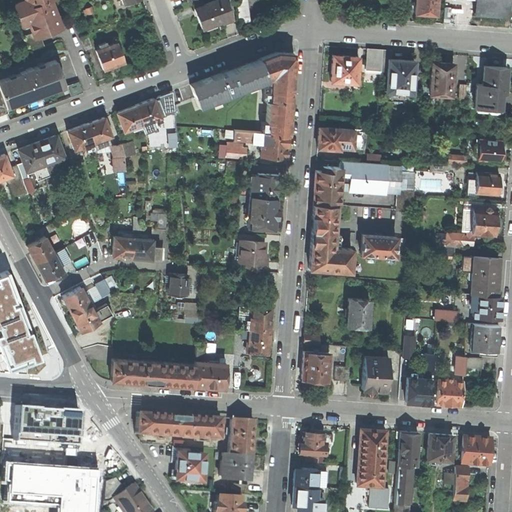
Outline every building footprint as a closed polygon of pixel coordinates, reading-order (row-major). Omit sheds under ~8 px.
[(22,0),(18,2),(15,3),(23,22),(27,20),(32,32),(32,33),(38,31),(58,23),(51,4),(48,5),(46,0),(22,0)] [(224,0),(212,0),(192,7),(199,26),(218,19),(220,22),(231,18),(224,0)] [(414,0),(413,12),(435,13),(436,0),(414,0)] [(475,0),(475,6),(484,7),(484,11),(506,13),(506,0),(475,0)] [(91,10),(88,4),(79,7),(82,14),(91,10)] [(32,32),(22,36),(31,51),(44,46),(38,31),(32,33),(32,32)] [(86,34),(79,36),(84,49),(91,46),(86,34)] [(98,48),(94,50),(101,68),(122,60),(115,41),(105,45),(103,40),(96,43),(98,48)] [(380,49),(366,48),(365,62),(371,63),(370,69),(379,69),(380,49)] [(390,49),(380,49),(379,69),(379,71),(385,71),(386,58),(389,58),(390,49)] [(259,58),(266,77),(269,76),(269,89),(289,91),(293,53),(275,51),(259,58)] [(330,54),(329,80),(355,81),(357,55),(330,54)] [(227,91),(266,77),(259,58),(220,72),(227,91)] [(413,59),(389,58),(386,58),(385,71),(384,91),(410,92),(411,86),(413,59)] [(4,107),(63,84),(54,59),(31,68),(30,66),(23,69),(22,66),(17,68),(18,72),(0,79),(0,113),(6,111),(4,107)] [(452,62),(430,61),(428,94),(450,95),(452,62)] [(475,82),(474,101),(484,102),(484,105),(499,106),(500,91),(503,91),(503,85),(507,85),(507,79),(504,78),(505,66),(482,65),(481,82),(475,82)] [(227,93),(227,91),(220,72),(219,72),(189,84),(197,105),(227,93)] [(465,83),(458,82),(457,97),(464,98),(465,83)] [(266,131),(287,132),(289,91),(269,89),(268,100),(266,100),(264,120),(266,120),(266,131)] [(152,97),(133,104),(140,123),(159,116),(152,97)] [(133,104),(114,111),(122,130),(140,123),(133,104)] [(84,123),(91,141),(93,147),(108,142),(106,136),(110,135),(103,116),(84,123)] [(84,123),(66,130),(73,148),(91,141),(84,123)] [(317,126),(316,147),(338,148),(338,146),(351,147),(353,128),(317,126)] [(164,127),(154,128),(156,148),(166,147),(164,127)] [(250,139),(251,130),(232,129),(232,137),(250,139)] [(266,131),(251,130),(250,139),(250,141),(259,142),(259,148),(260,148),(260,156),(285,157),(287,132),(266,131)] [(36,141),(48,174),(56,171),(53,163),(63,159),(54,134),(36,141)] [(477,144),(473,143),(472,152),(477,152),(476,158),(500,160),(501,150),(499,150),(500,139),(492,139),(492,138),(485,138),(477,138),(477,144)] [(119,142),(123,154),(132,152),(129,140),(119,142)] [(21,161),(31,189),(51,182),(48,174),(36,141),(16,148),(21,161)] [(238,142),(225,141),(225,155),(237,156),(238,142)] [(119,142),(109,145),(113,157),(123,154),(119,142)] [(0,153),(0,177),(4,176),(11,174),(8,166),(2,153),(0,153)] [(123,154),(113,157),(111,157),(113,171),(123,169),(123,154)] [(338,160),(337,165),(337,168),(339,168),(338,181),(347,181),(347,189),(384,192),(384,182),(397,183),(398,164),(338,160)] [(21,161),(15,163),(26,191),(31,189),(21,161)] [(443,163),(429,162),(428,170),(442,171),(443,163)] [(11,174),(4,176),(11,196),(26,191),(15,163),(8,166),(11,174)] [(325,170),(314,169),(312,202),(334,204),(336,204),(338,181),(339,168),(337,168),(337,165),(325,164),(325,170)] [(474,178),(466,178),(465,191),(496,194),(496,192),(500,191),(500,186),(497,184),(498,172),(490,172),(490,171),(483,171),(474,171),(474,178)] [(255,195),(274,196),(276,173),(256,172),(255,195)] [(395,189),(394,208),(411,209),(412,190),(395,189)] [(255,195),(248,194),(245,225),(272,227),(273,218),(274,218),(275,205),(274,205),(274,196),(255,195)] [(334,204),(312,202),(310,230),(332,231),(334,204)] [(494,214),(494,210),(489,209),(486,206),(472,205),(470,232),(486,233),(487,234),(491,234),(493,233),(494,223),(495,222),(496,222),(497,221),(497,220),(497,218),(496,216),(495,215),(494,214)] [(165,213),(156,213),(155,228),(164,228),(165,213)] [(117,230),(132,231),(133,217),(118,219),(117,230)] [(133,217),(132,231),(137,231),(137,229),(140,229),(141,217),(133,217)] [(331,246),(332,231),(310,230),(307,267),(349,270),(350,248),(331,246)] [(112,235),(110,255),(130,256),(132,233),(124,232),(123,236),(112,235)] [(461,233),(445,232),(445,244),(461,244),(461,233)] [(132,233),(130,256),(159,258),(160,246),(151,246),(151,238),(140,237),(140,234),(132,233)] [(359,253),(393,255),(395,235),(360,233),(359,253)] [(26,245),(35,262),(52,252),(43,235),(26,245)] [(263,241),(238,239),(237,260),(241,260),(261,262),(265,262),(266,254),(262,254),(263,241)] [(452,245),(437,245),(437,254),(452,255),(452,245)] [(52,252),(59,265),(69,260),(62,247),(52,252)] [(52,252),(35,262),(44,279),(52,275),(54,278),(63,273),(59,265),(52,252)] [(471,256),(461,256),(461,269),(470,270),(469,293),(476,293),(494,294),(496,256),(471,255),(471,256)] [(261,262),(241,260),(240,268),(244,268),(260,269),(261,262)] [(37,353),(5,265),(0,267),(0,365),(3,365),(37,353)] [(260,269),(244,268),(243,288),(259,289),(260,269)] [(186,273),(168,272),(167,293),(185,294),(186,273)] [(103,278),(108,288),(116,284),(110,274),(103,278)] [(94,283),(101,296),(110,291),(108,288),(103,278),(94,283)] [(65,303),(70,313),(91,302),(87,294),(84,296),(79,286),(61,296),(61,297),(60,299),(62,302),(65,303)] [(468,306),(469,293),(453,292),(452,305),(468,306)] [(475,310),(472,310),(471,314),(497,316),(499,295),(494,294),(476,293),(475,310)] [(369,299),(347,298),(345,324),(367,326),(369,299)] [(186,308),(185,314),(194,315),(195,300),(178,299),(177,308),(186,308)] [(70,313),(76,323),(74,325),(76,329),(79,329),(80,331),(111,314),(105,302),(94,308),(91,302),(70,313)] [(244,318),(244,327),(247,328),(268,330),(271,307),(249,305),(248,319),(244,318)] [(434,317),(458,319),(459,307),(435,306),(434,317)] [(468,348),(495,349),(497,323),(470,322),(468,348)] [(267,344),(268,330),(247,328),(245,350),(258,352),(260,354),(264,354),(267,351),(268,346),(267,344)] [(414,332),(404,331),(403,353),(413,354),(414,332)] [(317,333),(302,333),(301,342),(317,343),(317,333)] [(194,345),(194,355),(202,355),(203,345),(194,345)] [(327,352),(302,350),(300,377),(325,379),(327,352)] [(433,353),(423,352),(422,368),(431,369),(433,353)] [(387,364),(387,357),(362,355),(360,387),(385,389),(386,369),(389,367),(387,364)] [(463,355),(454,355),(454,371),(463,371),(463,366),(463,356),(463,355)] [(481,357),(463,356),(463,366),(480,367),(481,357)] [(192,385),(193,364),(111,358),(109,379),(192,385)] [(225,362),(193,360),(193,364),(192,385),(223,387),(225,362)] [(348,365),(333,365),(333,379),(347,380),(348,365)] [(404,400),(429,401),(430,378),(420,377),(420,376),(414,375),(413,377),(405,376),(404,400)] [(445,379),(437,378),(435,402),(460,404),(461,380),(452,379),(452,378),(445,378),(445,379)] [(75,406),(10,403),(8,440),(73,443),(75,406)] [(135,412),(133,433),(216,439),(218,417),(135,412)] [(228,417),(226,453),(249,454),(251,419),(228,417)] [(383,428),(358,427),(355,482),(379,484),(383,428)] [(416,430),(398,429),(395,462),(408,463),(409,454),(415,454),(416,430)] [(322,452),(322,442),(324,442),(324,439),(328,439),(328,433),(322,433),(322,432),(302,431),(302,441),(300,441),(299,451),(322,452)] [(450,433),(427,431),(425,457),(449,458),(450,449),(451,443),(450,442),(450,433)] [(489,436),(461,434),(459,459),(487,461),(489,436)] [(202,454),(175,452),(172,479),(200,481),(202,454)] [(247,477),(249,454),(226,453),(219,452),(218,476),(230,476),(230,480),(237,481),(237,477),(247,477)] [(408,463),(395,462),(393,490),(406,491),(408,463)] [(51,505),(50,511),(92,511),(95,469),(5,464),(3,502),(51,505)] [(465,466),(453,465),(452,472),(452,481),(451,497),(464,498),(465,466)] [(292,469),(292,484),(315,485),(316,468),(300,467),(300,470),(292,469)] [(452,481),(452,472),(444,471),(443,482),(452,481)] [(109,499),(111,497),(122,490),(113,477),(102,481),(109,499)] [(247,484),(232,483),(232,491),(246,491),(247,484)] [(122,490),(111,497),(121,511),(149,511),(150,511),(130,484),(122,490)] [(315,485),(292,484),(290,504),(301,504),(300,511),(320,511),(322,497),(314,497),(315,485)] [(406,491),(393,490),(392,509),(408,510),(409,491),(406,491)] [(216,501),(212,501),(211,511),(239,511),(240,503),(237,503),(237,496),(216,495),(216,501)]
